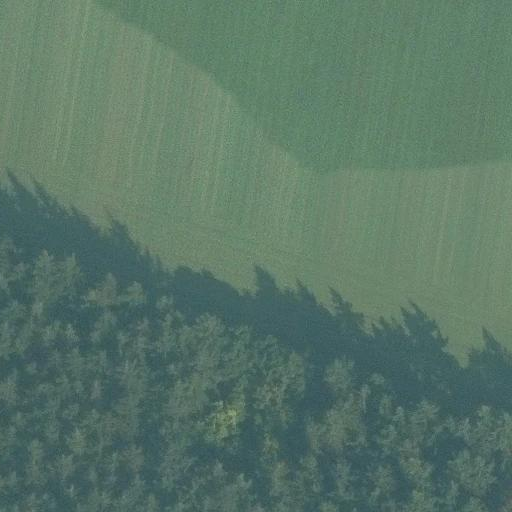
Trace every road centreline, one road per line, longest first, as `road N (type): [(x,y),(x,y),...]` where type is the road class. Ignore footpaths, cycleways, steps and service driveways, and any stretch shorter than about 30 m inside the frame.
road 1 (track): [(0,271),(511,444)]
road 2 (track): [(211,340),(156,511)]
